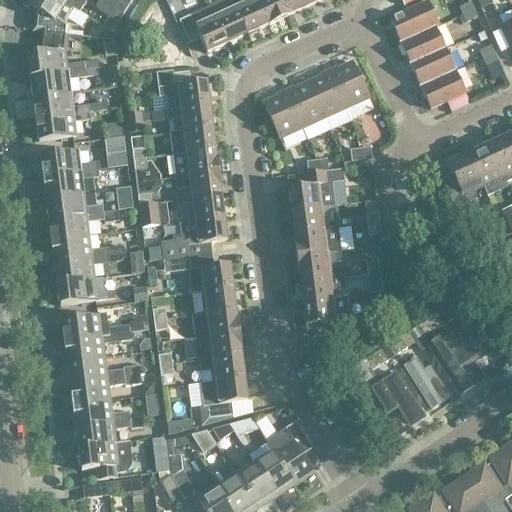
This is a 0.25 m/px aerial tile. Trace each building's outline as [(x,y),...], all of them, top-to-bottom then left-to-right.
[(74,10),(59,0),(24,0),(21,5),(31,12),(33,9),(34,10),(33,33),(39,34),(68,37),(69,27),(65,24),(74,10)] [(59,0),(74,10),(80,13),(86,3),(82,0),(59,0)] [(122,16),(132,0),(119,0),(113,10),(122,16)] [(214,16),(227,45),(248,36),(235,7),(231,0),(227,0),(210,8),(214,16)] [(231,0),(235,7),(248,36),(269,26),(257,0),(231,0)] [(281,0),(257,0),(269,26),(289,17),(281,0)] [(310,7),(306,0),(281,0),(289,17),(310,7)] [(492,6),(489,0),(475,0),(482,11),(492,6)] [(389,21),(399,44),(434,28),(435,30),(439,28),(428,3),(389,21)] [(463,17),(474,12),(470,4),(459,9),(463,17)] [(206,55),(227,45),(214,16),(210,8),(178,22),(189,45),(200,40),(206,55)] [(117,25),(122,17),(112,11),(107,19),(117,25)] [(474,12),(463,17),(466,24),(477,19),(474,12)] [(511,22),(499,28),(511,55),(511,22)] [(399,44),(409,66),(445,50),(435,30),(434,28),(399,44)] [(116,38),(106,31),(104,41),(113,42),(116,38)] [(94,70),(98,70),(97,62),(67,66),(64,52),(67,51),(68,37),(39,34),(38,55),(27,56),(30,78),(94,70)] [(482,60),(493,55),(490,47),(479,52),(482,60)] [(409,66),(420,88),(455,72),(445,50),(409,66)] [(493,55),(482,60),(492,82),(503,77),(493,55)] [(329,74),(346,111),(368,100),(352,64),(329,74)] [(30,78),(33,100),(70,95),(69,82),(92,79),(94,75),(94,70),(30,78)] [(455,72),(420,88),(430,111),(465,95),(455,72)] [(176,98),(178,111),(209,107),(206,84),(190,86),(189,74),(165,77),(168,99),(176,98)] [(329,74),(307,84),(324,121),(346,111),(329,74)] [(324,121),(307,84),(285,94),(302,131),(324,121)] [(302,131),(285,94),(263,104),(280,141),(302,131)] [(70,95),(33,100),(35,117),(34,117),(34,122),(90,114),(106,113),(105,108),(101,105),(72,109),(70,95)] [(212,129),(209,107),(178,111),(166,112),(167,124),(173,123),(175,134),(212,129)] [(91,122),(90,114),(34,122),(35,126),(36,126),(38,143),(76,139),(74,124),(91,122)] [(141,126),(140,116),(127,117),(128,128),(141,126)] [(104,128),(106,143),(124,140),(122,126),(104,128)] [(171,146),(172,157),(215,152),(212,129),(175,134),(169,134),(171,146)] [(511,143),(509,136),(488,146),(505,184),(511,180),(511,143)] [(344,140),(346,151),(365,148),(363,137),(344,140)] [(126,156),(124,140),(106,143),(104,143),(106,158),(126,156)] [(506,188),(505,184),(488,146),(467,155),(482,188),(486,197),(506,188)] [(351,164),(371,161),(370,149),(350,152),(351,164)] [(131,152),(133,162),(145,161),(144,150),(131,152)] [(42,179),(97,172),(96,164),(80,166),(78,152),(40,157),(42,174),(41,174),(42,179)] [(218,174),(215,152),(172,157),(175,180),(218,174)] [(482,188),(467,155),(460,158),(459,155),(445,161),(456,187),(446,192),(457,217),(468,212),(465,205),(475,201),(473,192),(482,188)] [(135,185),(160,181),(160,177),(150,164),(146,164),(145,161),(133,162),(135,185)] [(306,164),(308,176),(328,173),(326,161),(306,164)] [(328,173),(308,176),(302,176),(304,188),(288,190),(291,214),(323,209),(334,208),(332,185),(344,183),(342,171),(328,173)] [(97,172),(42,179),(42,183),(43,183),(46,200),(83,196),(82,182),(98,180),(97,172)] [(188,189),(189,201),(220,197),(218,174),(175,180),(177,191),(188,189)] [(135,185),(138,207),(151,205),(150,195),(157,194),(161,189),(160,181),(135,185)] [(21,191),(24,206),(39,203),(35,187),(21,191)] [(83,196),(46,200),(48,222),(103,215),(102,207),(85,209),(83,196)] [(223,219),(220,197),(189,201),(192,222),(192,223),(223,219)] [(365,216),(367,227),(379,225),(376,202),(364,204),(365,216)] [(141,229),(154,228),(160,227),(157,205),(151,205),(138,207),(141,229)] [(294,236),(326,232),(323,209),(291,214),(294,236)] [(117,213),(103,215),(104,222),(104,224),(115,223),(118,220),(117,213)] [(103,215),(48,222),(51,239),(49,239),(50,243),(89,238),(87,224),(104,222),(103,215)] [(183,247),(187,246),(189,259),(212,256),(210,245),(226,243),(223,219),(192,223),(180,225),(183,247)] [(368,237),(381,236),(379,225),(367,227),(368,237)] [(294,236),(297,258),(341,253),(338,231),(326,232),(294,236)] [(89,238),(50,243),(50,248),(52,247),(54,264),(118,257),(117,249),(91,252),(89,238)] [(150,263),(163,262),(161,249),(148,251),(150,263)] [(342,264),(341,253),(297,258),(300,281),(332,277),(330,265),(342,264)] [(118,257),(54,264),(57,286),(94,281),(93,267),(109,265),(120,264),(123,261),(122,256),(118,257)] [(212,256),(189,259),(186,259),(191,295),(201,293),(232,289),(229,266),(213,268),(212,256)] [(365,263),(367,273),(379,272),(378,261),(365,263)] [(511,267),(510,263),(497,271),(510,291),(511,289),(511,267)] [(155,282),(154,271),(146,271),(147,283),(155,282)] [(379,272),(367,273),(370,295),(382,294),(379,272)] [(344,276),(332,277),(300,281),(303,304),(335,300),(333,288),(345,287),(344,276)] [(94,281),(57,286),(60,308),(97,303),(114,301),(113,293),(96,295),(94,281)] [(147,303),(145,289),(132,291),(134,304),(147,303)] [(235,312),(232,289),(201,293),(204,316),(235,312)] [(347,298),(335,300),(303,304),(306,327),(321,325),(323,337),(355,333),(354,321),(349,321),(347,298)] [(460,301),(436,316),(442,326),(443,327),(454,320),(461,330),(473,322),(460,301)] [(152,312),(153,323),(166,321),(165,310),(152,312)] [(194,340),(238,334),(235,312),(204,316),(191,318),(194,340)] [(101,331),(99,316),(61,321),(64,339),(62,339),(63,343),(119,336),(118,329),(101,331)] [(442,326),(436,316),(418,328),(425,338),(433,332),(442,326)] [(166,321),(153,323),(155,333),(167,331),(166,321)] [(118,329),(119,336),(131,335),(130,327),(118,329)] [(429,347),(460,397),(474,388),(463,371),(480,360),(459,328),(429,347)] [(238,334),(194,340),(197,363),(241,357),(238,334)] [(408,334),(390,346),(397,356),(414,344),(408,334)] [(131,335),(119,336),(120,344),(132,342),(131,335)] [(65,348),(67,365),(105,360),(103,346),(120,344),(119,336),(63,343),(63,348),(65,348)] [(380,352),(362,363),(369,373),(387,362),(380,352)] [(157,357),(159,367),(171,366),(170,355),(157,357)] [(211,372),(212,383),(244,380),(241,357),(197,363),(198,374),(211,372)] [(67,365),(69,386),(124,379),(124,372),(106,374),(105,360),(67,365)] [(416,362),(404,369),(431,411),(443,404),(416,362)] [(369,373),(362,363),(350,372),(360,387),(373,379),(369,373)] [(171,366),(159,367),(160,378),(173,376),(171,366)] [(124,379),(141,377),(144,377),(143,367),(123,370),(124,372),(124,379)] [(386,375),(365,389),(395,436),(416,422),(386,375)] [(124,379),(125,387),(126,389),(142,387),(141,377),(124,379)] [(110,403),(108,389),(125,387),(124,379),(69,386),(72,403),(70,403),(71,408),(110,403)] [(207,408),(209,420),(233,417),(231,405),(247,403),(244,380),(212,383),(200,385),(203,408),(207,408)] [(270,401),(251,409),(254,418),(274,410),(270,401)] [(110,403),(71,408),(72,412),(73,412),(75,429),(130,422),(129,414),(112,417),(110,403)] [(143,428),(142,421),(130,422),(131,430),(143,428)] [(130,422),(75,429),(78,450),(116,446),(114,432),(131,430),(130,422)] [(167,437),(186,432),(191,431),(190,422),(166,425),(167,437)] [(272,454),(294,487),(314,475),(299,452),(309,445),(295,424),(265,443),(272,454)] [(229,428),(211,433),(221,448),(236,438),(229,428)] [(207,434),(206,433),(194,436),(205,454),(215,447),(207,434)] [(116,474),(122,473),(126,471),(129,467),(130,462),(128,444),(116,446),(78,450),(81,472),(95,471),(97,483),(117,480),(116,474)] [(492,465),(485,469),(484,467),(441,494),(443,496),(436,501),(433,496),(407,511),(511,511),(511,445),(488,460),(492,465)] [(254,466),(276,499),(294,487),(272,454),(254,466)] [(235,477),(257,511),(276,499),(254,466),(235,477)] [(172,479),(183,500),(184,501),(194,495),(182,473),(172,479)] [(183,500),(172,479),(171,480),(169,474),(158,475),(159,483),(172,506),(183,500)] [(217,489),(231,511),(255,511),(257,511),(235,477),(217,489)] [(140,481),(130,482),(131,495),(142,493),(140,481)] [(121,496),(131,495),(130,482),(119,483),(121,496)] [(109,498),(108,485),(82,488),(83,501),(109,498)] [(231,511),(217,489),(198,502),(204,511),(231,511)]
